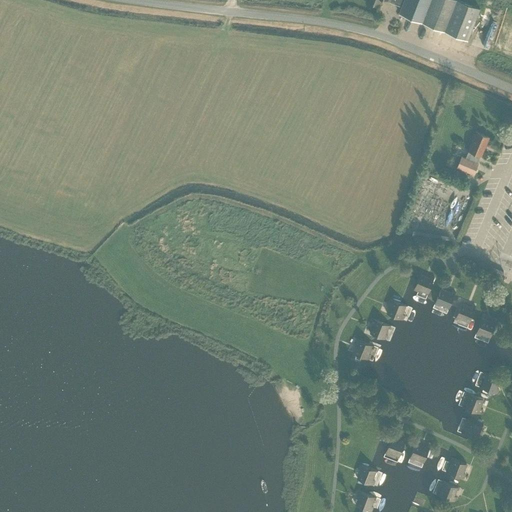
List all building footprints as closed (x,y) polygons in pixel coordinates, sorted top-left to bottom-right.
[(365,0),(380,6),(382,0),(383,0),(389,2),(401,7),(399,13),(467,40),(479,8),(458,0),(365,0)] [(457,168),(474,175),(479,164),(478,164),(481,156),(482,157),(489,138),(476,132),(468,151),(469,151),(466,159),(462,157),(457,168)] [(420,274),(414,290),(418,291),(419,290),(428,294),(434,278),(430,276),(429,278),(420,274)] [(439,306),(439,305),(449,309),(455,293),(451,291),(450,293),(441,289),(435,304),(439,306)] [(404,316),(402,315),(406,306),(390,299),(388,304),(391,305),(387,314),(402,320),(404,316)] [(461,304),(455,319),(459,321),(460,319),(469,323),(475,307),(471,305),(470,307),(461,304)] [(482,318),(476,334),(480,335),(481,334),(490,338),(496,321),(491,320),(491,322),(482,318)] [(387,335),(386,335),(390,325),(373,319),(371,324),(374,324),(370,333),(385,340),(387,335)] [(353,353),(368,360),(370,355),(369,355),(373,346),(357,339),(355,343),(357,344),(353,353)] [(482,378),(483,378),(480,388),(497,394),(498,389),(496,388),(500,379),(484,373),(482,378)] [(483,399),(468,393),(466,398),(468,398),(464,408),(480,414),(482,409),(479,408),(483,399)] [(465,424),(462,433),(479,440),(480,435),(478,434),(482,425),(466,419),(465,424)] [(391,438),(385,453),(389,455),(390,453),(399,457),(405,441),(401,439),(400,441),(391,438)] [(414,460),(414,459),(423,462),(430,446),(425,444),(424,447),(415,443),(409,458),(414,460)] [(449,462),(451,463),(447,472),(463,479),(465,474),(463,473),(466,464),(451,458),(449,462)] [(357,479),(373,485),(374,481),(373,480),(377,471),(360,465),(359,469),(361,470),(357,479)] [(440,485),(442,486),(438,495),(454,502),(456,497),(454,496),(457,487),(442,481),(440,485)] [(373,507),(371,506),(375,497),(359,491),(357,495),(359,496),(356,505),(371,511),(373,507)]
